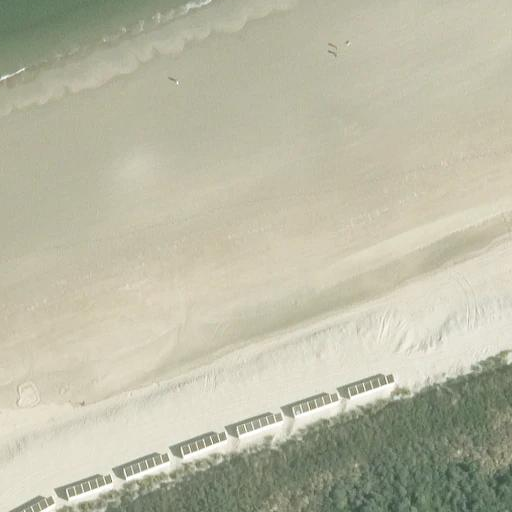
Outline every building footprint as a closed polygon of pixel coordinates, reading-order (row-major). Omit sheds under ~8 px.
[(242,403),(245,411),(292,395),(289,387),(242,403)] [(188,424),(191,433),(236,417),(233,409),(188,424)] [(133,446),(136,454),(182,438),(179,429),(133,446)] [(76,468),(79,475),(122,459),(120,451),(76,468)] [(24,490),(27,498),(70,481),(67,474),(24,490)] [(0,511),(9,511),(13,506),(5,501),(0,510),(0,511)]
